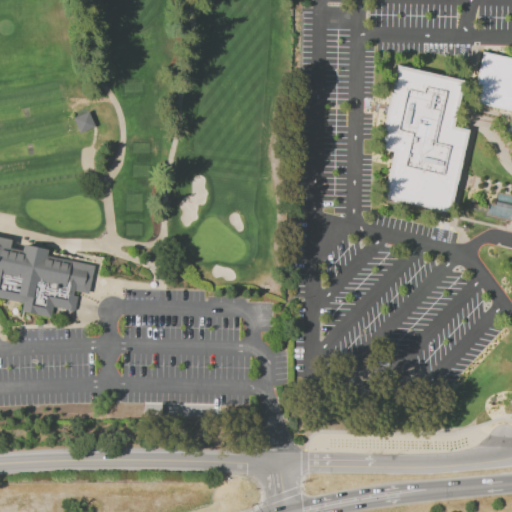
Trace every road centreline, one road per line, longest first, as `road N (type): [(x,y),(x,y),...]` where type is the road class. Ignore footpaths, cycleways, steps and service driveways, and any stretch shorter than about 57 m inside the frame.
road 1 (residential): [(511,457),(413,465),(0,466)]
road 2 (track): [(0,230),(68,246),(163,247),(198,0)]
road 3 (track): [(114,246),(107,189),(123,120),(98,75),(89,0)]
road 4 (motorway): [(451,485),(286,507)]
